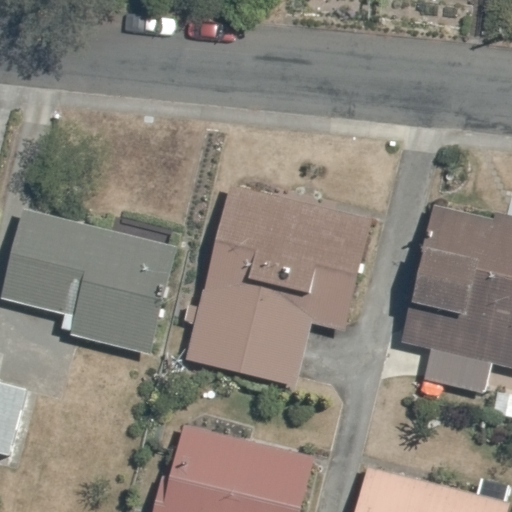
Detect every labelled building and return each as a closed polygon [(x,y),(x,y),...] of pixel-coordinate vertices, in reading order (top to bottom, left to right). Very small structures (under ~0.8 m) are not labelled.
[(383,218),(237,179),(190,357),(299,386),(315,322),(352,332),(383,218)] [(511,218),(445,205),(426,304),(440,307),(433,346),(426,380),(485,392),(491,362),(511,365),(511,218)] [(184,249),(31,212),(9,301),(66,315),(62,332),(158,356),(184,249)] [(0,450),(16,454),(31,388),(0,381),(0,450)] [(310,511),(323,456),(189,425),(169,511),(310,511)] [(511,511),(511,502),(371,469),(360,511),(511,511)]
